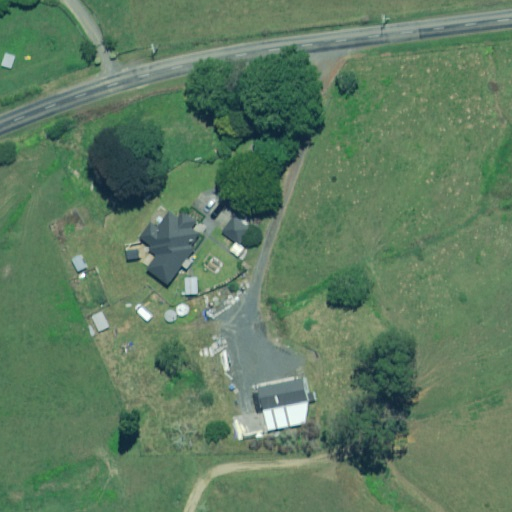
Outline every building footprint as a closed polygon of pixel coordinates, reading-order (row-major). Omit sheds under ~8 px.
[(58,41),(45,40),(44,50),(57,52),(58,41)] [(155,224),(144,238),(154,246),(151,250),(160,257),(151,269),(171,285),(212,231),(187,212),(181,220),(173,213),(161,229),(155,224)] [(252,228),(236,217),(225,233),(242,244),(252,228)] [(90,268),(84,256),(75,260),(82,273),(90,268)] [(201,295),(201,279),(188,279),(189,295),(201,295)] [(113,327),(105,313),(95,318),(103,333),(113,327)] [(197,317),(184,323),(193,341),(205,335),(197,317)] [(312,402),(307,380),(262,389),(267,412),(312,402)] [(307,427),(305,409),(293,410),(295,429),(307,427)]
